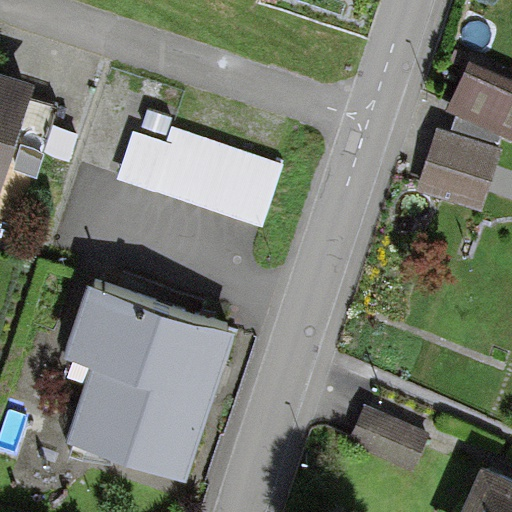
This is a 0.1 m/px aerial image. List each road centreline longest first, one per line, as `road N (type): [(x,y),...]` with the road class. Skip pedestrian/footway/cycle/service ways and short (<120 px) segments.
road 1 (residential): [(368,123),(241,511)]
road 2 (residential): [(28,0),(368,123)]
road 3 (residential): [(409,0),(368,123)]
